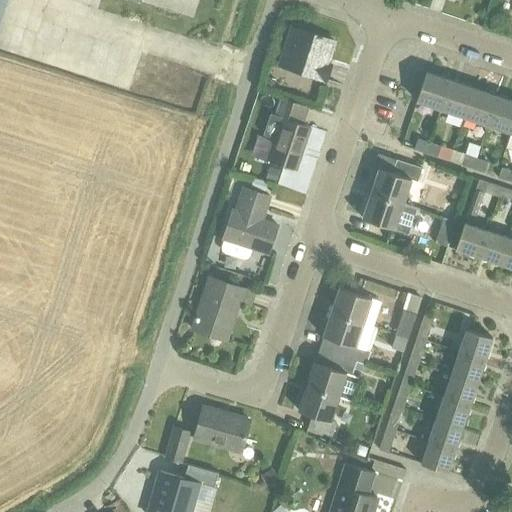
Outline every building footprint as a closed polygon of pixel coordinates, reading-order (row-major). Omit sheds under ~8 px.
[(326,64),(333,42),(291,28),(278,65),(325,81),(330,65),(326,64)] [(438,109),(448,80),(425,72),(415,101),(438,109)] [(269,77),(267,84),(274,86),(276,80),(269,77)] [(448,80),(438,109),(462,117),(472,87),(448,80)] [(472,87),(462,117),(486,125),(495,95),(472,87)] [(511,100),(495,95),(486,125),(509,132),(511,122),(511,100)] [(295,170),(309,126),(302,124),(308,107),(281,98),(275,115),(269,113),(262,135),(275,139),(268,161),(295,170)] [(424,152),(429,139),(419,135),(415,149),(424,152)] [(429,139),(424,152),(448,160),(452,147),(429,139)] [(470,142),(466,151),(476,155),(479,145),(470,142)] [(452,147),(448,160),(471,168),(476,155),(466,151),(452,147)] [(489,159),(476,155),(471,168),(485,173),(489,159)] [(378,168),(370,193),(403,204),(412,180),(418,182),(422,168),(397,160),(392,173),(378,168)] [(269,168),(266,179),(275,182),(278,171),(269,168)] [(254,178),(252,186),(266,191),(268,182),(254,178)] [(476,188),(485,191),(498,196),(501,186),(480,179),(476,188)] [(511,189),(501,186),(498,196),(511,200),(511,189)] [(231,209),(222,238),(223,238),(224,238),(222,244),(222,248),(226,251),(243,257),(248,257),(251,253),(253,248),(268,253),(277,225),(261,220),(269,196),(243,187),(235,211),(231,209)] [(485,191),(476,188),(468,212),(477,216),(485,191)] [(416,208),(403,204),(370,193),(361,217),(408,233),(416,208)] [(448,246),(456,223),(443,219),(435,242),(448,246)] [(478,256),(487,229),(465,222),(456,249),(478,256)] [(487,229),(478,256),(499,264),(508,237),(487,229)] [(511,237),(508,237),(499,264),(511,267),(511,237)] [(250,306),(255,292),(209,277),(192,329),(225,340),(238,302),(250,306)] [(338,288),(330,311),(374,326),(381,304),(371,300),(338,288)] [(407,338),(415,314),(402,309),(393,333),(407,338)] [(322,336),(318,348),(367,365),(371,351),(366,350),(374,326),(330,311),(321,336),(322,336)] [(416,338),(427,341),(433,321),(423,317),(416,338)] [(458,351),(484,360),(491,338),(465,329),(458,351)] [(416,338),(409,360),(419,363),(427,341),(416,338)] [(314,360),(305,385),(338,397),(351,401),(359,376),(352,373),(354,368),(364,371),(367,365),(318,348),(314,360)] [(484,360),(458,351),(450,374),(477,382),(484,360)] [(419,363),(409,360),(401,382),(412,385),(419,363)] [(477,382),(450,374),(443,396),(469,404),(477,382)] [(401,382),(394,403),(404,407),(412,385),(401,382)] [(338,397),(305,385),(297,409),(310,414),(306,428),(330,436),(335,423),(330,421),(338,397)] [(443,396),(436,417),(462,426),(469,404),(443,396)] [(394,403),(386,426),(397,429),(404,407),(394,403)] [(241,451),(250,420),(204,406),(194,437),(241,451)] [(436,417),(428,440),(454,449),(462,426),(436,417)] [(397,429),(386,426),(379,449),(389,452),(397,429)] [(181,462),(190,431),(175,427),(166,457),(181,462)] [(454,449),(428,440),(420,463),(446,472),(454,449)] [(360,444),(357,453),(365,456),(368,447),(360,444)] [(372,511),(377,497),(368,494),(375,472),(346,462),(330,511),(372,511)] [(160,472),(148,511),(191,511),(195,499),(200,483),(214,487),(218,473),(188,464),(184,479),(160,472)] [(272,468),(262,476),(269,485),(279,476),(272,468)] [(288,511),(281,503),(272,511),(273,511),(288,511)]
